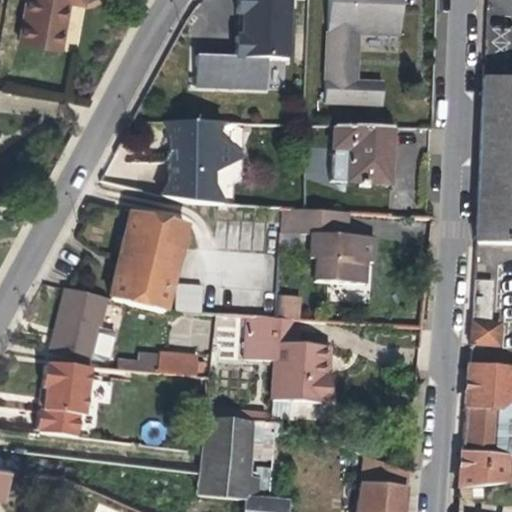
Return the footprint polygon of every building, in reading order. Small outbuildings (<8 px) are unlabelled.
[(68,0),(67,0),(26,0),(19,43),(59,50),(68,0)] [(234,38),(234,59),(265,60),(285,61),(287,0),(236,0),(236,14),(243,14),(242,38),(234,38)] [(399,36),(400,0),(328,0),(324,103),(381,106),(382,84),(355,83),(357,34),(368,34),(368,47),(398,48),(398,36),(399,36)] [(235,26),(234,38),(242,38),(243,14),(236,14),(235,26)] [(234,59),(196,57),(195,86),(263,90),(265,60),(234,59)] [(241,180),(242,124),(162,123),(171,141),(169,145),(170,149),(172,151),(176,152),(176,160),(176,162),(168,163),(168,181),(168,199),(189,205),(208,206),(208,185),(232,185),(241,180)] [(388,185),(391,130),(333,127),(332,149),(337,150),(337,155),(331,155),(330,182),(388,185)] [(176,160),(176,152),(172,151),(170,149),(166,155),(161,163),(168,163),(176,162),(176,160)] [(168,199),(168,181),(160,197),(168,199)] [(232,206),(232,185),(208,185),(208,206),(232,206)] [(371,263),(373,239),(345,237),(346,215),(346,214),(304,211),(281,210),(280,234),(310,236),(308,260),(315,260),(313,283),(363,286),(364,264),(371,263)] [(162,313),(183,225),(130,213),(120,255),(109,301),(162,313)] [(490,324),(493,282),(474,282),(471,322),(490,324)] [(199,315),(201,290),(175,288),(173,313),(199,315)] [(88,364),(104,300),(65,290),(57,322),(49,355),(88,364)] [(295,318),(297,299),(278,297),(276,316),(295,318)] [(323,376),(325,347),(290,345),(291,321),(274,319),(246,317),(244,360),(274,362),(271,402),(293,403),(328,405),(330,376),(328,376),(323,376)] [(497,343),(498,329),(494,324),(490,324),(471,322),(470,345),(493,346),(497,343)] [(94,355),(110,357),(114,335),(98,332),(94,355)] [(156,374),(158,356),(138,354),(137,363),(117,361),(116,370),(156,374)] [(202,379),(204,363),(196,362),(197,359),(158,355),(158,356),(156,374),(202,379)] [(83,417),(88,370),(75,368),(47,365),(47,367),(43,367),(40,390),(43,390),(42,399),(41,412),(37,411),(35,431),(38,431),(38,434),(75,438),(78,416),(83,417)] [(511,398),(511,387),(511,370),(468,368),(458,490),(480,487),(511,482),(511,398)] [(291,421),(293,403),(271,402),(270,419),(291,421)] [(226,422),(227,411),(206,410),(205,420),(226,422)] [(264,425),(265,415),(227,411),(226,422),(251,424),(264,425)] [(249,454),(251,424),(226,422),(205,420),(204,420),(201,452),(200,465),(199,471),(197,497),(243,501),(255,502),(255,500),(257,481),(246,481),(249,454)] [(264,425),(251,424),(249,454),(284,457),(286,437),(275,436),(276,426),(264,425)] [(356,511),(402,511),(406,473),(362,456),(356,511)] [(481,498),(480,487),(458,490),(457,498),(481,498)] [(286,511),(288,503),(255,500),(255,502),(243,501),(242,511),(286,511)] [(119,511),(99,503),(95,511),(119,511)]
